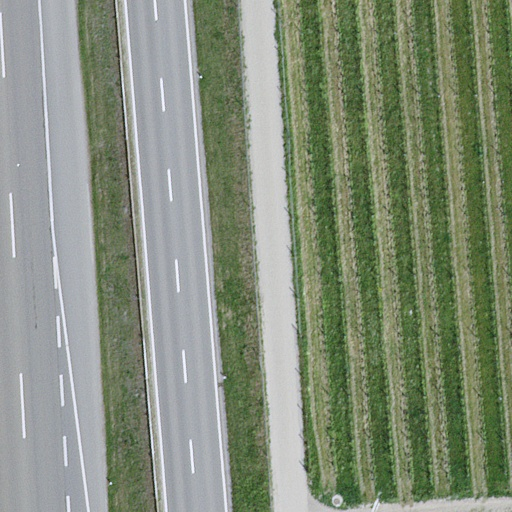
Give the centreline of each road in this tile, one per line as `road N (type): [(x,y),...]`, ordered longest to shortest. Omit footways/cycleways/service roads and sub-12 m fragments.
road 1 (primary): [(196,511),(155,0)]
road 2 (track): [(293,511),(258,0)]
road 3 (motorway): [(35,511),(7,0)]
